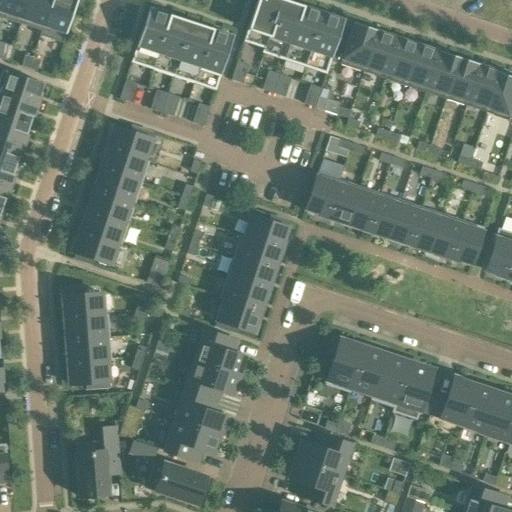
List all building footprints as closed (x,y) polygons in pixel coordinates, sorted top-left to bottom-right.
[(0,17),(20,24),(27,0),(3,0),(0,11),(0,17)] [(41,32),(51,0),(27,0),(20,24),(40,31),(41,32)] [(76,0),(51,0),(41,32),(40,31),(39,36),(62,44),(76,0)] [(265,49),(281,0),(257,0),(243,42),(263,49),(265,49)] [(284,60),(302,6),(282,0),(281,0),(265,49),(263,49),(262,53),(284,60)] [(304,67),(322,13),(302,6),(284,60),(304,67)] [(152,70),(170,16),(149,9),(131,63),(152,70)] [(326,74),(344,20),(322,13),(304,67),(326,74)] [(173,77),(191,23),(170,16),(152,70),(173,77)] [(193,84),(211,29),(191,23),(173,77),(193,84)] [(377,31),(353,23),(339,64),(363,72),(377,31)] [(215,91),(233,37),(211,29),(193,84),(215,91)] [(397,38),(377,31),(363,72),(383,79),(397,38)] [(418,45),(397,38),(383,79),(404,86),(418,45)] [(438,52),(418,45),(404,86),(425,93),(438,52)] [(459,58),(438,52),(425,93),(445,100),(459,58)] [(29,69),(32,58),(25,56),(21,67),(29,69)] [(40,61),(32,58),(29,69),(36,72),(40,61)] [(479,65),(459,58),(445,100),(466,106),(479,65)] [(248,65),(237,61),(234,71),(245,75),(248,65)] [(500,72),(479,65),(466,106),(486,113),(500,72)] [(0,93),(35,105),(43,84),(2,70),(0,75),(0,93)] [(242,84),(245,75),(234,71),(231,80),(242,84)] [(276,85),(279,75),(268,71),(265,81),(276,85)] [(511,114),(511,75),(500,72),(486,113),(510,121),(511,114)] [(290,79),(279,75),(276,85),(287,88),(290,79)] [(137,84),(125,80),(122,90),(133,94),(137,84)] [(273,94),(276,85),(265,81),(261,90),(273,94)] [(284,98),(287,88),(276,85),(273,94),(284,98)] [(321,89),(310,85),(306,95),(318,98),(321,89)] [(130,103),(133,94),(122,90),(119,99),(130,103)] [(164,104),(167,94),(156,91),(153,100),(164,104)] [(0,116),(29,126),(35,105),(0,93),(0,116)] [(179,98),(167,94),(164,104),(175,108),(179,98)] [(315,108),(318,98),(306,95),(303,104),(315,108)] [(161,113),(164,104),(153,100),(150,110),(161,113)] [(172,117),(175,108),(164,104),(161,113),(172,117)] [(209,108),(198,104),(195,114),(206,118),(209,108)] [(350,111),(338,107),(336,115),(347,119),(350,111)] [(203,127),(206,118),(195,114),(192,123),(203,127)] [(29,126),(0,116),(0,139),(22,146),(29,126)] [(359,123),(348,119),(345,126),(357,130),(359,123)] [(144,160),(153,134),(132,127),(130,133),(114,128),(107,149),(144,161),(144,160)] [(389,132),(377,129),(375,136),(386,140),(389,132)] [(400,136),(389,132),(386,140),(398,144),(400,136)] [(22,146),(0,139),(0,161),(15,167),(22,146)] [(348,151),(351,144),(340,140),(337,147),(348,151)] [(430,146),(418,142),(416,150),(427,154),(430,146)] [(362,147),(351,144),(348,151),(360,155),(362,147)] [(441,150),(430,146),(427,154),(439,157),(441,150)] [(149,162),(144,160),(144,161),(107,149),(100,170),(142,183),(149,162)] [(389,165),(392,157),(381,153),(378,161),(389,165)] [(470,160),(459,156),(456,163),(468,167),(470,160)] [(403,161),(392,157),(389,165),(401,169),(403,161)] [(201,163),(193,160),(189,172),(197,174),(201,163)] [(482,163),(470,160),(468,167),(479,171),(482,163)] [(0,184),(8,187),(15,167),(0,161),(0,184)] [(430,178),(433,171),(422,167),(419,175),(430,178)] [(135,204),(142,183),(100,170),(94,190),(135,204)] [(444,175),(433,171),(430,178),(442,182),(444,175)] [(326,218),(339,180),(317,173),(305,211),(326,218)] [(347,225),(359,187),(339,180),(326,218),(347,225)] [(471,192),(474,184),(462,181),(460,188),(471,192)] [(0,207),(1,208),(8,187),(0,184),(0,207)] [(485,188),(474,184),(471,192),(483,196),(485,188)] [(185,185),(181,196),(189,199),(193,187),(185,185)] [(367,232),(380,194),(359,187),(347,225),(367,232)] [(128,224),(135,204),(94,190),(87,211),(128,224)] [(388,238),(400,201),(380,194),(367,232),(388,238)] [(213,197),(206,195),(202,206),(210,209),(213,197)] [(185,210),(189,199),(181,196),(178,208),(185,210)] [(408,245),(421,207),(400,201),(388,238),(408,245)] [(429,252),(441,214),(421,207),(408,245),(429,252)] [(121,246),(128,224),(87,211),(80,231),(117,243),(116,244),(121,246)] [(449,259),(462,221),(441,214),(429,252),(449,259)] [(251,216),(244,237),(244,238),(281,250),(288,228),(285,228),(287,222),(270,216),(268,222),(251,216)] [(483,228),(462,221),(449,259),(471,266),(483,228)] [(179,228),(171,226),(168,237),(175,240),(179,228)] [(511,261),(511,232),(499,228),(485,270),(507,277),(511,261)] [(110,265),(116,244),(117,243),(80,231),(73,253),(75,253),(73,259),(91,265),(93,259),(110,265)] [(194,231),(190,243),(197,245),(201,234),(194,231)] [(274,271),(281,250),(244,238),(244,237),(240,235),(233,257),(274,271)] [(171,251),(175,240),(168,237),(164,249),(171,251)] [(194,256),(197,245),(190,243),(186,254),(194,256)] [(274,271),(233,257),(226,277),(267,291),(274,271)] [(156,274),(152,285),(159,288),(163,276),(156,274)] [(179,276),(176,284),(188,288),(190,280),(179,276)] [(267,291),(226,277),(219,299),(223,300),(224,299),(260,312),(267,291)] [(65,296),(62,297),(64,319),(103,316),(102,315),(101,294),(83,295),(83,289),(64,290),(65,296)] [(139,299),(135,311),(143,313),(146,302),(139,299)] [(253,333),(260,312),(224,299),(223,300),(215,327),(236,334),(238,328),(253,333)] [(190,310),(179,306),(176,314),(188,318),(190,310)] [(147,314),(143,313),(135,311),(133,318),(144,322),(147,314)] [(107,315),(102,315),(103,316),(64,319),(66,341),(109,337),(107,315)] [(204,331),(194,361),(239,376),(245,358),(232,354),(236,341),(204,331)] [(111,360),(109,337),(66,341),(67,362),(106,359),(106,360),(111,360)] [(350,389),(363,347),(333,337),(328,353),(334,355),(324,385),(349,393),(351,389),(350,389)] [(157,341),(155,349),(166,352),(169,345),(157,341)] [(138,346),(134,357),(142,359),(146,348),(138,346)] [(372,396),(386,355),(363,347),(350,389),(351,389),(371,396),(372,396)] [(164,360),(166,352),(155,349),(152,356),(164,360)] [(394,408),(409,363),(386,355),(372,396),(371,396),(370,400),(393,408),(394,408)] [(138,371),(142,359),(134,357),(130,369),(138,371)] [(108,388),(106,360),(106,359),(67,362),(69,385),(85,384),(86,390),(108,388)] [(233,395),(239,376),(194,361),(184,391),(216,402),(220,390),(233,395)] [(429,415),(436,396),(425,393),(433,370),(409,363),(394,408),(393,408),(391,413),(416,421),(419,412),(429,415)] [(464,426),(477,385),(453,377),(446,399),(436,396),(429,415),(464,426)] [(486,434),(500,393),(477,385),(464,426),(486,434)] [(212,413),(216,402),(184,391),(174,421),(219,435),(225,417),(212,413)] [(509,441),(511,432),(511,396),(500,393),(486,434),(509,441)] [(138,400),(135,408),(147,411),(149,404),(138,400)] [(213,454),(219,435),(174,421),(164,451),(196,462),(200,450),(213,454)] [(335,432),(337,425),(326,421),(324,429),(335,432)] [(339,421),(337,425),(335,432),(347,436),(350,425),(339,421)] [(76,453),(79,497),(108,495),(106,475),(118,474),(114,426),(101,427),(103,451),(76,453)] [(301,442),(295,461),(340,476),(350,445),(318,434),(314,447),(301,442)] [(381,447),(383,440),(372,436),(370,444),(381,447)] [(385,436),(383,440),(381,447),(392,451),(396,440),(385,436)] [(156,448),(132,441),(128,452),(152,460),(156,448)] [(0,444),(0,483),(8,483),(5,444),(0,444)] [(449,470),(452,462),(453,459),(441,455),(438,466),(449,470)] [(330,506),(340,476),(295,461),(289,479),(302,483),(298,495),(330,506)] [(463,466),(452,462),(449,470),(460,474),(463,466)] [(205,477),(163,464),(154,491),(196,505),(205,477)] [(495,485),(497,477),(486,474),(484,481),(495,485)] [(499,474),(497,477),(495,485),(506,489),(510,478),(499,474)] [(391,480),(387,491),(399,495),(402,484),(391,480)] [(410,486),(406,497),(417,501),(421,490),(410,486)] [(475,486),(466,511),(511,511),(503,509),(507,497),(475,486)] [(395,506),(399,495),(387,491),(383,503),(395,506)] [(420,511),(423,503),(417,501),(406,497),(402,509),(412,511),(420,511)] [(309,511),(281,503),(278,511),(309,511)]
